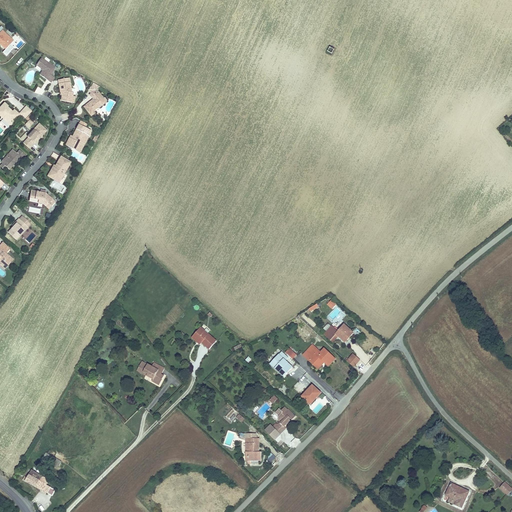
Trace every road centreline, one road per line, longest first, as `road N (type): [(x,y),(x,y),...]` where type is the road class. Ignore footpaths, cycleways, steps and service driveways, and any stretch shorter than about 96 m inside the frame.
road 1 (unclassified): [(394,341),(236,511)]
road 2 (residential): [(0,218),(59,130),(50,104),(0,73)]
road 3 (residential): [(394,341),(440,410),(511,476)]
road 4 (unclassified): [(511,227),(454,274),(394,341)]
